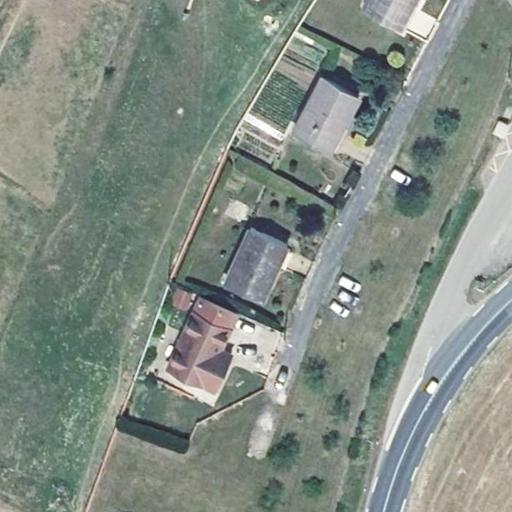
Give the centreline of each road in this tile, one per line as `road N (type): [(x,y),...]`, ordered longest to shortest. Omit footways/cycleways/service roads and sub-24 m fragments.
road 1 (residential): [(475,0),(445,37),(352,211),(272,401)]
road 2 (tertiary): [(511,186),(435,318),(420,380),(432,394)]
road 3 (secondary): [(432,394),(397,465),(385,511)]
road 4 (secondary): [(511,299),(468,341),(432,394)]
